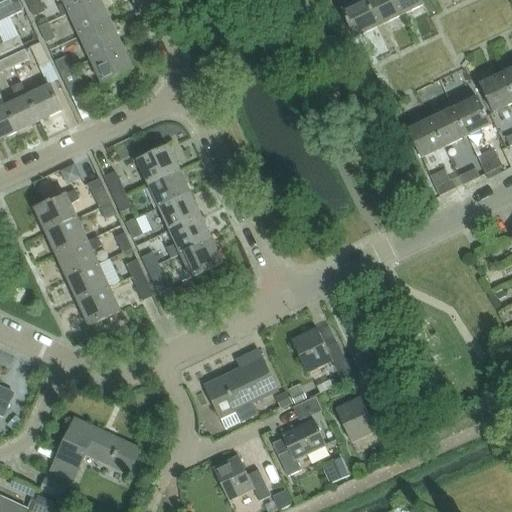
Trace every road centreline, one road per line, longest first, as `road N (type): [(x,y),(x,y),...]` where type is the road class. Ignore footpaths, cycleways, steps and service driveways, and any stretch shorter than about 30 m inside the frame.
road 1 (residential): [(511,195),(281,302)]
road 2 (residential): [(281,302),(187,98)]
road 3 (residential): [(0,185),(187,98)]
road 4 (residential): [(281,302),(154,362)]
road 5 (residential): [(0,455),(34,433),(66,359)]
